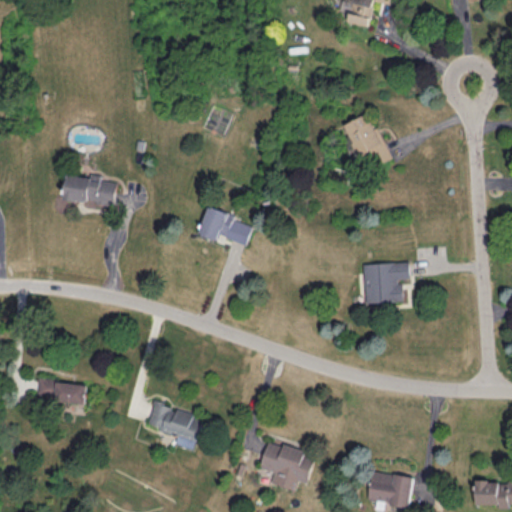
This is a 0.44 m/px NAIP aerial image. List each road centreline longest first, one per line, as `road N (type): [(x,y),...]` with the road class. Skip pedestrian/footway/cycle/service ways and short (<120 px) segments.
road 1 (residential): [(511,389),(371,379),(140,303),(63,287),(0,285)]
road 2 (residential): [(487,389),(468,85)]
